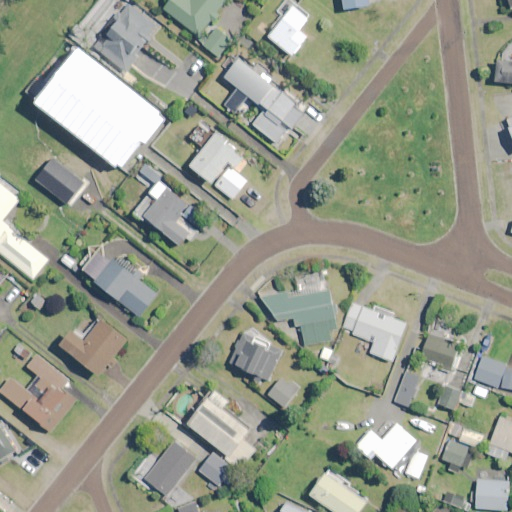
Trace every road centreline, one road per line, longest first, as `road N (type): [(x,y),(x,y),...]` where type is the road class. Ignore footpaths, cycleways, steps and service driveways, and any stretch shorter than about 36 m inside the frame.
road 1 (residential): [(85,459),(244,260),(304,230)]
road 2 (residential): [(448,0),(297,188),(304,230)]
road 3 (residential): [(448,0),(470,258)]
road 4 (residential): [(304,230),(350,236),(443,268)]
